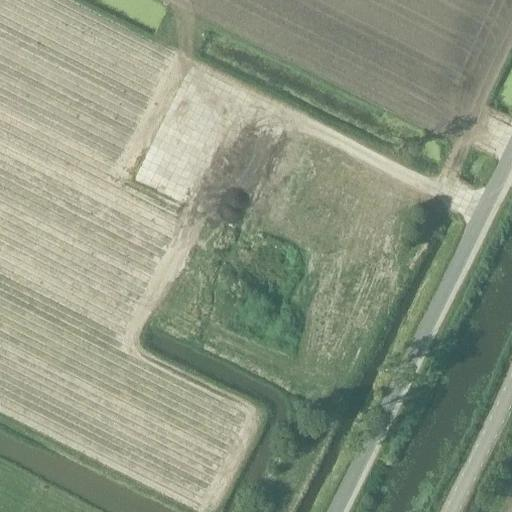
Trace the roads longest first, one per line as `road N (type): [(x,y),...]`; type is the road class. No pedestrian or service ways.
road 1 (unclassified): [(333,511),(511,152)]
road 2 (tertiary): [(511,385),(450,511)]
